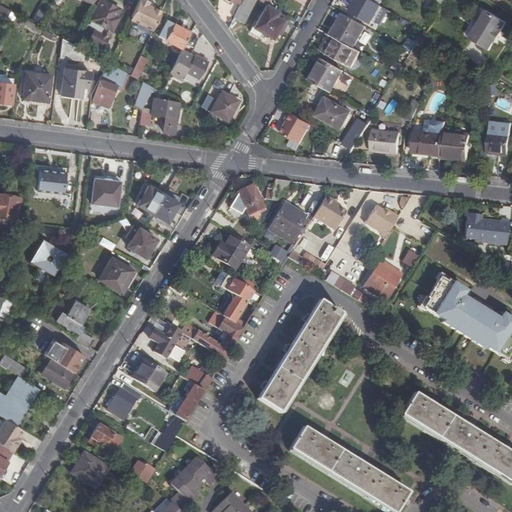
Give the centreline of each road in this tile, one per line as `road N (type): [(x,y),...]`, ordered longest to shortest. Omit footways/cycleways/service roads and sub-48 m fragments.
road 1 (residential): [(14,511),(229,163)]
road 2 (tertiary): [(229,163),(511,194)]
road 3 (tertiary): [(0,132),(229,163)]
road 4 (residential): [(194,0),(267,100)]
